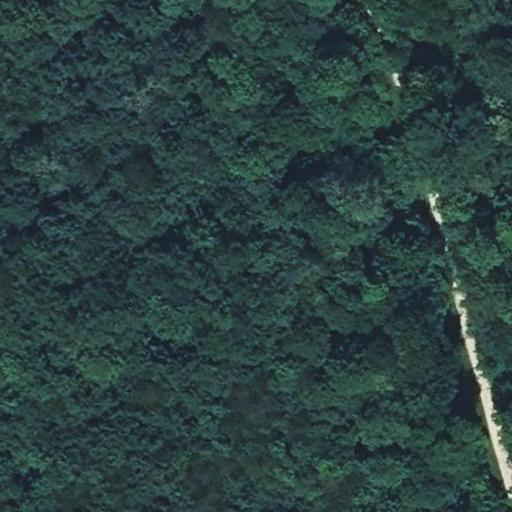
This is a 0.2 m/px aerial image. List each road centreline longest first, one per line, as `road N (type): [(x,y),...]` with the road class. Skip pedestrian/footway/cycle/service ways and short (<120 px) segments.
road 1 (track): [(353,0),(412,158),(511,489)]
road 2 (track): [(103,0),(0,187)]
